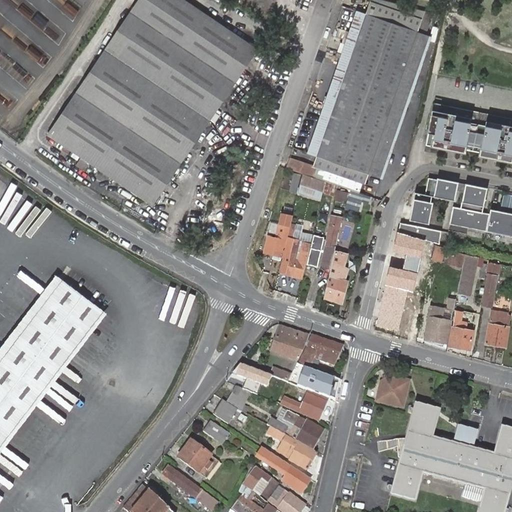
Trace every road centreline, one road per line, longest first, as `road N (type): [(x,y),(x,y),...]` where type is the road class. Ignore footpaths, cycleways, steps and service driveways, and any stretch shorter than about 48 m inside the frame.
road 1 (unclassified): [(226,285),(325,0)]
road 2 (residential): [(511,182),(424,168),(391,213),(362,338)]
road 3 (tertiary): [(0,144),(139,238),(226,285)]
road 4 (residential): [(323,511),(362,338)]
road 5 (tertiary): [(362,338),(511,378)]
road 6 (unclassified): [(99,511),(191,399)]
road 7 (unclassified): [(191,399),(269,307)]
